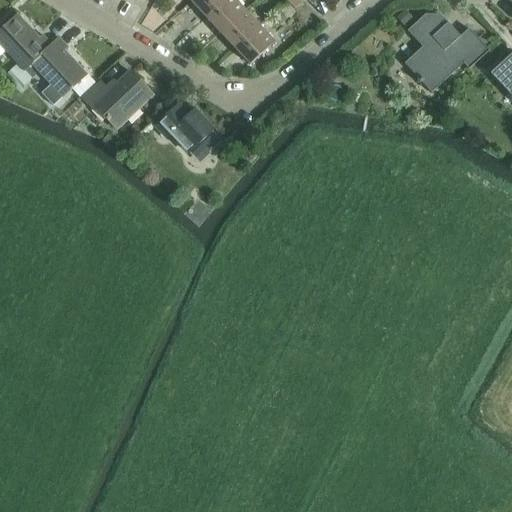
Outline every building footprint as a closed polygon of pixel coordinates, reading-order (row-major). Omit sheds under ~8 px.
[(194,0),(191,3),(206,19),(226,0),(194,0)] [(235,0),(226,0),(206,19),(220,35),(246,12),(235,0)] [(295,10),(302,4),(298,0),(290,0),(288,2),(295,10)] [(246,12),(220,35),(235,51),(260,28),(246,12)] [(404,12),(397,19),(404,27),(412,20),(404,12)] [(0,57),(6,52),(17,65),(6,77),(12,83),(25,72),(29,68),(32,65),(53,45),(44,36),(41,39),(19,15),(0,31),(0,57)] [(422,49),(404,65),(431,94),(463,64),(468,70),(488,52),(468,30),(459,38),(439,16),(425,16),(407,32),(422,49)] [(260,28),(235,51),(250,67),(276,44),(260,28)] [(53,45),(32,65),(51,86),(41,95),(52,108),(62,99),(88,76),(66,52),(69,49),(60,39),(53,45)] [(511,53),(489,75),(511,99),(511,53)] [(29,68),(25,72),(32,79),(36,76),(29,68)] [(25,72),(12,83),(19,91),(32,79),(25,72)] [(117,132),(153,97),(131,74),(110,94),(102,86),(85,102),(93,111),(97,108),(108,120),(107,121),(117,132)] [(190,154),(191,153),(196,156),(202,156),(208,155),(213,152),(223,142),(194,111),(186,119),(176,108),(156,126),(167,138),(172,134),(190,154)]
